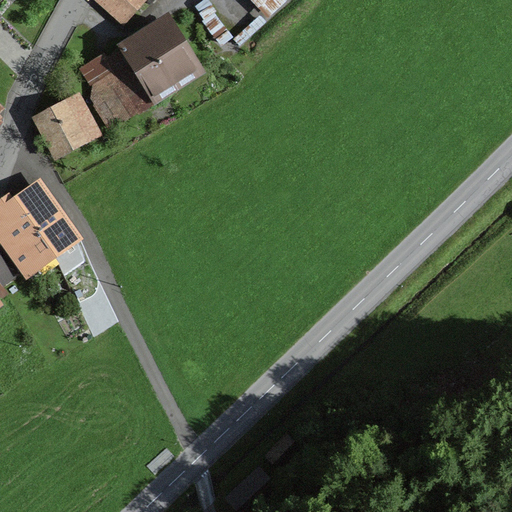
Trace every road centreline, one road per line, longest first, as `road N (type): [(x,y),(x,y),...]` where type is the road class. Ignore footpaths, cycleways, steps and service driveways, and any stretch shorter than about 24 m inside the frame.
road 1 (tertiary): [(143,511),(511,153)]
road 2 (track): [(209,511),(197,463),(144,352),(64,209),(7,139)]
road 3 (unclassified): [(0,153),(77,0)]
